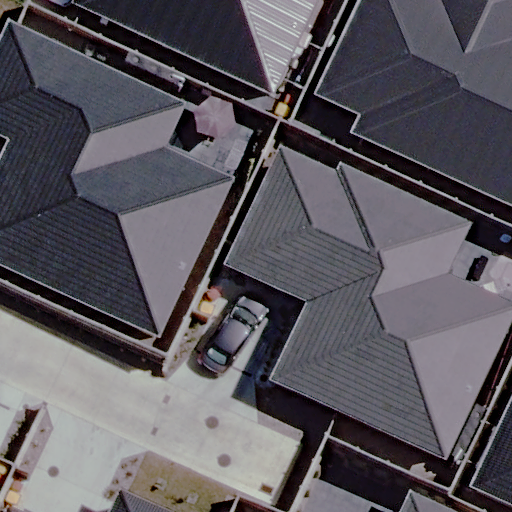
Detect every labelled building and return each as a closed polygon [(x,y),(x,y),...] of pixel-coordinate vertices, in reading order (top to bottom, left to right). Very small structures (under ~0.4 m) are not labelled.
[(83,0),(77,14),(271,99),(314,0),(83,0)] [(511,0),(447,0),(442,12),(413,0),(366,0),(322,101),(364,119),(353,143),(511,212),(511,0)] [(184,108),(9,31),(0,51),(0,138),(11,144),(0,168),(0,273),(154,341),(222,188),(161,161),(184,108)] [(338,181),(278,155),(227,268),(310,305),(271,393),(439,467),(506,317),(439,287),(465,229),(341,174),(338,181)] [(511,414),(477,494),(511,509),(511,414)] [(439,511),(414,499),(407,511),(439,511)] [(140,511),(118,502),(113,511),(140,511)]
